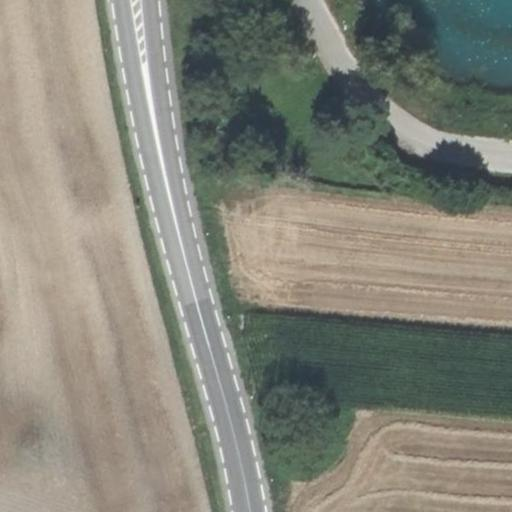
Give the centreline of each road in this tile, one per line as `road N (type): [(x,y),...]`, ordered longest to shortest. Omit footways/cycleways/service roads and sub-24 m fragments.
road 1 (secondary): [(134,0),(173,236),(251,511)]
road 2 (track): [(317,0),(368,112),(443,149),(511,156)]
